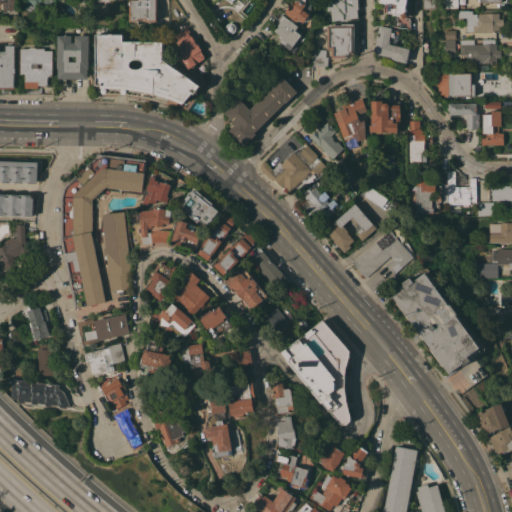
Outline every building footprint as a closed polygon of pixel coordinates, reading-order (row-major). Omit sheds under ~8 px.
[(14,0),(14,10),(2,10),(2,2),(0,2),(0,0),(14,0)] [(129,0),(157,0),(157,21),(146,21),(146,19),(139,19),(139,21),(129,21),(129,0)] [(310,0),(310,15),(308,15),(303,22),(298,18),(296,21),(285,13),(286,12),(284,10),(293,0),(310,0)] [(357,0),(358,9),(357,9),(358,17),(331,21),(331,10),(327,10),(326,0),(357,0)] [(407,17),(404,19),(408,19),(409,29),(394,27),(394,18),(385,17),(385,13),(384,13),(383,12),(383,11),(384,3),(378,2),(378,0),(406,0),(405,8),(406,8),(406,11),(403,11),(407,17)] [(434,0),(435,8),(422,9),(422,0),(434,0)] [(457,0),(457,8),(445,8),(445,0),(457,0)] [(503,26),(498,26),(498,32),(472,32),(472,31),(465,31),(465,17),(457,17),(457,10),(468,10),(468,11),(471,11),(471,14),(476,14),(476,13),(498,13),(498,19),(503,19),(503,26)] [(279,25),(275,22),(281,14),(298,26),(295,30),(301,35),(290,49),(276,38),(279,34),(274,30),(279,25)] [(231,23),(233,23),(234,25),(235,26),(235,29),(234,32),(232,33),(230,33),(227,32),(226,31),(225,29),(225,26),(226,25),(228,23),(230,23),(231,23)] [(354,23),(354,53),(351,53),(351,56),(348,56),(348,57),(345,57),(345,58),(331,58),(331,49),(327,49),(327,25),(334,25),(341,24),(341,23),(354,23)] [(379,25),(391,27),(388,39),(390,40),(389,44),(409,48),(406,63),(390,59),(391,57),(372,53),(374,45),(379,25)] [(185,27),(201,50),(200,51),(204,57),(188,69),(174,49),(178,46),(175,42),(179,40),(175,34),(185,27)] [(455,39),(444,39),(444,30),(455,30),(455,39)] [(165,103),(144,98),(129,95),(115,94),(97,94),(96,34),(123,34),(123,41),(143,41),(143,42),(162,42),(162,59),(200,85),(195,93),(197,95),(186,112),(165,103)] [(58,78),(58,68),(56,68),(56,35),(71,35),(71,42),(74,42),(74,35),(89,35),(88,68),(87,68),(87,78),(58,78)] [(454,40),(455,55),(444,55),(444,40),(454,40)] [(496,63),(467,63),(467,54),(459,55),(459,44),(460,44),(460,40),(494,40),(494,44),(496,44),(496,50),(500,50),(500,57),(496,57),(496,63)] [(0,53),(5,53),(5,45),(13,45),(14,68),(15,87),(0,87),(0,53)] [(40,94),(41,85),(38,84),(37,89),(24,88),(25,74),(20,74),(19,49),(44,48),(44,50),(51,50),(51,75),(54,75),(54,94),(40,94)] [(325,56),(327,56),(327,65),(311,65),(312,49),(325,49),(325,56)] [(488,71),(488,75),(492,75),(492,83),(489,83),(489,84),(476,85),(476,78),(473,78),(473,75),(476,75),(476,71),(488,71)] [(470,73),(470,84),(474,84),(474,96),(449,95),(449,96),(437,96),(437,86),(436,86),(437,73),(470,73)] [(296,91),(285,102),(255,132),(255,133),(243,145),(229,131),(236,124),(224,112),(238,98),(249,109),(281,76),(296,91)] [(371,125),(371,100),(380,100),(380,98),(388,98),(388,101),(399,101),(400,104),(400,123),(397,123),(397,132),(369,132),(369,125),(371,125)] [(367,110),(363,112),(366,119),(365,119),(365,137),(357,140),(355,136),(345,140),(334,112),(344,108),(342,105),(350,102),(350,103),(362,99),(367,110)] [(467,128),(467,123),(465,123),(465,115),(449,114),(449,111),(447,111),(446,109),(446,105),(447,104),(447,103),(478,102),(478,128),(467,128)] [(490,114),(491,110),(500,111),(500,125),(498,125),(498,132),(503,132),(502,144),(480,144),(481,133),(482,133),(482,114),(490,114)] [(419,120),(419,129),(424,128),(424,133),(430,133),(430,143),(424,143),(424,144),(423,144),(424,152),(425,152),(425,161),(408,161),(407,157),(408,157),(408,120),(419,120)] [(332,159),(311,137),(310,138),(308,137),(315,130),(316,131),(324,123),(325,124),(327,122),(335,130),(331,135),(333,138),(332,139),(335,142),(337,141),(343,148),(332,159)] [(320,170),(317,174),(311,168),(310,169),(311,170),(306,174),(307,174),(304,177),(306,178),(312,172),(315,177),(309,183),(309,182),(299,189),(296,186),(297,186),(296,185),(289,191),(287,189),(288,188),(285,185),(282,187),(274,179),(273,180),(264,172),(262,169),(261,166),(262,164),(263,163),(264,161),(272,169),(277,165),(276,164),(279,161),(281,164),(293,152),(295,153),(297,151),(299,152),(307,145),(317,155),(316,156),(327,167),(321,172),(320,170)] [(380,155),(380,176),(391,176),(391,155),(380,155)] [(0,160),(37,162),(36,181),(36,183),(27,183),(27,182),(23,182),(23,183),(14,183),(14,182),(10,181),(10,182),(1,182),(1,181),(0,181),(0,160)] [(103,167),(115,169),(116,162),(123,163),(122,169),(123,170),(124,163),(137,165),(136,171),(144,172),(142,191),(106,187),(93,199),(92,232),(106,302),(87,305),(80,270),(75,271),(73,260),(68,261),(66,253),(76,251),(73,235),(74,194),(103,167)] [(327,167),(332,172),(327,176),(329,178),(319,187),(317,184),(311,189),(308,184),(309,183),(315,177),(316,178),(322,173),(321,172),(327,167)] [(441,204),(440,192),(431,192),(431,207),(432,207),(433,213),(415,213),(414,190),(411,190),(410,185),(415,184),(414,171),(425,170),(425,179),(429,179),(429,184),(446,184),(446,171),(447,171),(447,204),(441,204)] [(447,171),(454,171),(454,175),(464,175),(464,184),(454,185),(454,187),(469,186),(468,178),(475,178),(476,201),(469,202),(469,204),(447,204),(447,171)] [(167,196),(169,197),(167,202),(157,199),(155,205),(152,204),(152,207),(142,204),(145,194),(148,195),(149,191),(146,190),(151,175),(155,177),(154,179),(158,180),(157,183),(159,183),(160,181),(171,184),(167,196)] [(491,181),(511,181),(511,206),(510,206),(510,200),(491,200),(491,181)] [(363,195),(369,186),(388,198),(381,208),(363,195)] [(329,203),(332,200),(335,204),(332,207),(334,211),(322,221),(318,215),(314,219),(305,208),(307,206),(304,201),(306,199),(304,197),(315,187),(329,203)] [(211,204),(219,210),(207,225),(200,219),(198,222),(186,212),(188,209),(183,205),(185,203),(183,202),(193,190),(194,192),(195,191),(211,204)] [(0,214),(0,193),(33,195),(32,216),(0,214)] [(492,215),(478,215),(478,202),(492,202),(492,215)] [(324,230),(335,220),(335,221),(355,203),(376,227),(362,240),(357,234),(358,233),(357,231),(361,227),(358,223),(355,225),(350,218),(343,225),(348,231),(347,232),(354,240),(349,245),(350,246),(344,252),(324,230)] [(150,211),(150,210),(154,209),(154,208),(171,209),(171,217),(170,216),(170,223),(164,223),(164,226),(152,225),(152,227),(148,228),(148,234),(142,234),(140,212),(150,211)] [(125,211),(131,269),(128,274),(130,288),(124,289),(124,291),(114,292),(114,290),(111,291),(103,213),(125,211)] [(208,260),(197,252),(224,213),(226,215),(227,214),(233,218),(232,220),(234,222),(234,223),(208,260)] [(187,228),(201,232),(198,242),(187,239),(187,241),(185,241),(184,241),(182,241),(181,246),(171,243),(179,219),(188,222),(187,228)] [(500,222),(511,222),(511,242),(489,242),(489,233),(490,233),(490,223),(500,223),(500,222)] [(25,245),(28,245),(28,251),(22,254),(20,253),(11,258),(17,271),(9,275),(3,265),(5,264),(0,254),(0,247),(5,244),(4,241),(12,236),(14,239),(17,238),(15,238),(15,236),(17,236),(17,230),(13,231),(13,226),(16,226),(16,224),(24,224),(25,245)] [(169,242),(161,242),(157,242),(153,243),(152,232),(157,231),(157,230),(166,230),(172,230),(169,242)] [(401,243),(403,242),(413,253),(411,254),(413,257),(393,274),(385,265),(393,258),(391,255),(365,277),(352,262),(389,230),(401,243)] [(251,247),(224,275),(215,266),(246,233),(248,235),(250,233),(255,239),(253,240),(255,243),(251,247)] [(511,268),(507,268),(507,264),(497,264),(497,276),(474,276),(474,263),(496,263),(496,261),(488,261),(488,249),(511,248),(511,268)] [(286,278),(275,287),(251,260),(262,251),(286,278)] [(161,261),(173,269),(174,267),(181,271),(164,299),(148,289),(154,279),(153,279),(158,270),(156,269),(161,261)] [(268,296),(260,302),(262,304),(258,307),(257,306),(251,311),(247,307),(249,306),(242,297),(241,298),(236,293),(237,292),(229,283),(227,280),(241,268),(246,268),(268,296)] [(201,279),(197,284),(211,297),(194,315),(188,309),(171,294),(192,270),(201,279)] [(412,281),(425,271),(435,285),(434,286),(443,298),(444,297),(462,321),(460,322),(469,333),(470,332),(480,346),(478,348),(480,351),(471,357),(473,359),(463,366),(461,364),(448,373),(392,296),(401,289),(400,287),(403,284),(402,283),(409,277),(412,281)] [(508,307),(494,307),(494,296),(508,297),(508,307)] [(174,303),(195,320),(198,324),(197,325),(198,326),(196,329),(195,328),(188,336),(182,331),(181,332),(178,329),(173,329),(172,332),(166,329),(167,326),(161,325),(151,323),(152,312),(163,313),(164,309),(168,310),(174,303)] [(49,322),(46,323),(49,335),(33,340),(28,322),(30,322),(29,315),(26,316),(22,312),(28,306),(31,309),(39,306),(40,310),(45,309),(49,322)] [(234,325),(226,330),(223,327),(218,331),(221,334),(215,338),(202,319),(206,316),(204,314),(212,309),(213,311),(221,306),(234,325)] [(281,312),(282,311),(284,315),(289,322),(278,330),(266,315),(277,307),(281,312)] [(511,320),(497,320),(497,309),(511,309),(511,320)] [(131,333),(99,339),(100,342),(84,345),(82,335),(81,335),(78,321),(93,318),(94,320),(97,320),(97,319),(127,313),(131,333)] [(308,324),(302,329),(298,323),(304,318),(308,324)] [(282,352),(322,319),(348,350),(349,356),(345,368),(345,373),(344,384),(344,388),(345,394),(346,401),(348,408),(350,417),(350,418),(350,419),(350,420),(349,421),(346,424),(345,424),(343,424),(342,423),(342,424),(339,422),(323,402),(321,403),(286,359),(287,358),(282,352)] [(164,352),(173,355),(169,369),(160,367),(159,372),(152,371),(152,376),(142,378),(141,366),(143,366),(147,349),(148,349),(149,342),(151,343),(151,341),(154,340),(159,342),(161,343),(161,345),(165,346),(164,352)] [(88,362),(86,353),(110,347),(110,346),(122,343),(126,360),(115,363),(116,371),(115,371),(116,375),(105,377),(104,373),(99,375),(100,376),(94,377),(94,376),(93,376),(89,362),(88,362)] [(207,360),(210,360),(211,360),(212,362),(213,363),(213,366),(217,365),(221,385),(202,387),(198,380),(196,367),(194,368),(192,354),(190,354),(189,350),(191,350),(190,345),(204,343),(207,360)] [(39,375),(39,374),(38,374),(37,350),(39,350),(38,344),(55,344),(55,374),(39,375)] [(253,363),(231,366),(229,352),(251,349),(253,363)] [(102,389),(103,389),(102,388),(119,377),(124,386),(125,385),(128,390),(126,391),(130,398),(127,400),(128,402),(119,408),(115,410),(102,389)] [(11,395),(13,378),(59,384),(59,388),(65,392),(71,406),(68,409),(21,403),(11,395)] [(229,397),(235,396),(233,385),(247,383),(247,381),(254,380),(256,398),(254,398),(256,411),(245,413),(245,415),(238,416),(238,414),(233,415),(232,411),(231,411),(229,397)] [(285,388),(290,387),(292,389),(294,407),(295,407),(295,409),(294,409),(294,408),(290,409),(290,411),(278,413),(273,384),(275,384),(275,383),(276,382),(276,381),(277,381),(280,380),(281,381),(282,382),(282,383),(284,383),(285,388)] [(214,413),(212,399),(229,397),(231,411),(214,413)] [(475,412),(500,402),(501,403),(502,402),(506,411),(504,412),(509,424),(499,429),(498,428),(494,430),(494,431),(492,432),(491,431),(485,433),(481,423),(479,423),(475,412)] [(125,435),(126,434),(122,427),(121,427),(118,423),(120,422),(115,415),(129,408),(134,415),(131,417),(140,432),(140,433),(144,443),(133,449),(125,435)] [(164,434),(163,434),(163,433),(163,432),(164,431),(162,428),(159,429),(159,428),(158,428),(157,427),(157,426),(157,425),(158,425),(157,424),(156,424),(156,423),(155,422),(156,422),(156,421),(183,411),(190,430),(186,432),(187,432),(188,432),(188,433),(188,434),(186,434),(187,435),(183,437),(183,438),(185,439),(186,440),(186,442),(185,443),(184,443),(181,442),(180,443),(180,445),(180,447),(180,448),(178,450),(176,450),(175,451),(173,450),(171,450),(168,443),(166,444),(164,440),(167,439),(165,434),(164,434)] [(294,428),(295,428),(297,437),(298,437),(295,448),(292,447),(280,445),(281,443),(279,443),(280,439),(279,434),(279,429),(277,417),(287,415),(287,416),(292,415),(294,428)] [(235,441),(235,445),(234,445),(234,449),(233,449),(234,454),(217,457),(215,445),(214,445),(214,442),(212,442),(211,437),(209,437),(207,427),(219,425),(219,421),(225,420),(226,424),(228,423),(227,421),(232,421),(233,430),(234,430),(235,441)] [(511,426),(511,445),(496,454),(489,438),(511,426)] [(241,429),(242,440),(235,441),(234,430),(241,429)] [(317,450),(323,440),(329,444),(332,439),(347,448),(341,459),(341,460),(338,465),(337,465),(334,470),(333,471),(319,464),(322,457),(324,458),(326,455),(317,450)] [(368,451),(359,463),(359,467),(367,468),(366,478),(342,473),(344,461),(346,462),(347,455),(351,455),(352,454),(351,453),(350,449),(352,447),(355,446),(356,447),(358,444),(368,451)] [(380,511),(384,505),(395,445),(417,449),(406,511),(380,511)] [(310,466),(306,478),(308,478),(305,487),(295,484),(295,483),(288,481),(289,477),(281,475),(285,463),(276,460),(278,454),(290,457),(288,463),(305,468),(306,465),(310,466)] [(332,476),(333,474),(338,478),(340,476),(352,484),(351,486),(352,486),(344,499),(342,497),(336,506),(333,504),(329,511),(316,502),(316,501),(310,497),(315,489),(322,493),(326,487),(326,486),(322,483),(328,474),(332,476)] [(445,511),(421,511),(416,491),(418,490),(417,486),(427,483),(428,487),(437,484),(445,511)] [(279,493),(277,491),(281,485),(291,492),(291,493),(296,497),(293,501),(297,503),(292,510),(290,509),(287,511),(265,511),(254,504),(255,502),(260,494),(264,497),(266,495),(274,501),(279,493)] [(312,508),(313,507),(318,511),(296,511),(306,502),(312,508)]
